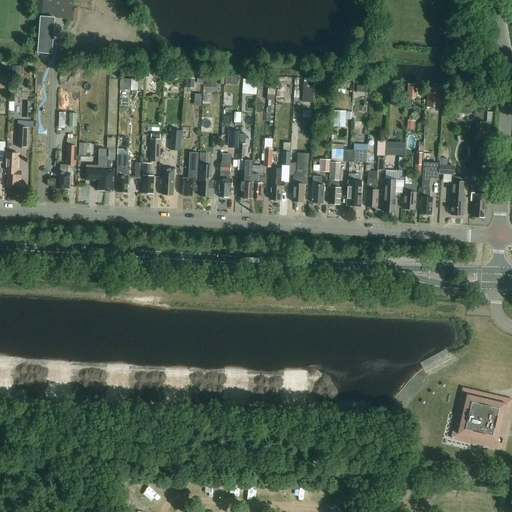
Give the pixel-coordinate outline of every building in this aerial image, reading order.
[(37,0),(36,17),(41,17),(38,52),(52,53),(55,18),(73,20),(74,0),(37,0)] [(12,66),(12,77),(20,77),(20,74),(23,74),(23,66),(12,66)] [(205,87),(216,88),(217,78),(206,77),(205,87)] [(194,89),(195,78),(187,78),(186,88),(194,89)] [(242,78),(242,92),(256,93),(257,78),(242,78)] [(143,88),(143,79),(121,79),(121,89),(138,90),(138,88),(143,88)] [(304,82),(302,102),(313,103),(314,83),(304,82)] [(384,83),(373,82),(372,91),(384,91),(384,83)] [(408,84),(407,98),(416,98),(416,89),(415,89),(415,84),(408,84)] [(352,101),(369,102),(370,86),(357,85),(356,92),(353,92),(352,101)] [(439,107),(440,94),(428,93),(427,107),(439,107)] [(491,95),(479,94),(478,105),(490,106),(491,95)] [(472,104),(460,103),(459,113),(471,114),(472,104)] [(346,126),(347,112),(334,111),(334,126),(346,126)] [(27,149),(28,128),(19,128),(18,149),(27,149)] [(238,146),(238,129),(227,129),(227,146),(238,146)] [(182,131),(172,130),(170,151),(180,151),(182,131)] [(160,162),(161,135),(151,135),(150,162),(160,162)] [(384,170),(386,144),(377,144),(376,156),(378,156),(377,170),(384,170)] [(77,146),(67,145),(67,151),(66,151),(65,165),(61,165),(60,173),(58,172),(58,189),(70,189),(70,173),(69,173),(69,166),(76,166),(77,146)] [(109,157),(106,157),(105,191),(113,191),(114,170),(109,169),(109,167),(111,167),(111,161),(115,161),(115,156),(117,156),(117,154),(115,153),(115,149),(109,149),(109,157)] [(273,149),(265,149),(264,167),(271,167),(273,149)] [(367,150),(351,150),(350,161),(366,162),(367,150)] [(290,166),(291,152),(290,152),(284,151),(282,151),(282,165),(290,166)] [(19,154),(7,153),(5,174),(8,174),(7,185),(17,186),(18,179),(21,179),(21,171),(18,171),(19,154)] [(190,153),(189,179),(182,179),(181,196),(192,196),(193,191),(197,192),(197,185),(196,185),(196,180),(197,180),(199,153),(190,153)] [(209,153),(200,153),(199,165),(198,181),(201,181),(200,196),(213,197),(214,189),(213,189),(213,181),(211,181),(212,166),(208,166),(209,153)] [(290,176),(294,176),(292,201),(304,202),(306,184),(302,184),(303,176),(307,177),(309,154),(297,153),(296,164),(291,163),(290,176)] [(117,154),(117,157),(116,184),(117,184),(117,192),(127,192),(128,186),(129,186),(130,170),(128,170),(129,155),(117,154)] [(222,155),(221,164),(219,197),(229,198),(229,187),(232,187),(232,180),(229,180),(229,173),(231,173),(232,155),(222,155)] [(97,190),(105,191),(106,157),(105,157),(105,160),(102,160),(102,166),(104,166),(104,169),(98,169),(97,190)] [(387,170),(386,179),(384,212),(395,212),(396,196),(392,196),(394,180),(404,180),(405,158),(399,157),(398,168),(399,168),(399,172),(387,170)] [(251,173),(252,160),(245,159),(245,161),(244,182),(242,182),(241,191),(243,191),(242,199),(250,199),(251,180),(252,180),(252,174),(253,173),(251,173)] [(340,163),(338,162),(330,162),(330,160),(319,160),(319,171),(330,172),(330,180),(332,180),(332,188),(330,188),(329,204),(341,205),(342,188),(339,188),(340,163)] [(438,163),(430,163),(423,162),(420,214),(431,215),(432,198),(429,198),(430,189),(429,189),(430,177),(437,178),(438,163)] [(150,176),(151,164),(143,163),(142,193),(153,194),(154,176),(150,176)] [(368,171),(368,179),(366,207),(378,208),(379,188),(378,186),(378,179),(377,179),(377,171),(370,171),(370,165),(367,165),(366,171),(368,171)] [(439,165),(438,174),(454,176),(455,166),(439,165)] [(175,186),(175,179),(174,179),(175,169),(164,168),(162,194),(173,195),(174,186),(175,186)] [(272,182),(271,200),(281,201),(282,189),(284,190),(284,182),(281,182),(281,169),(273,168),(272,182)] [(257,173),(253,173),(252,174),(252,180),(251,180),(250,199),(262,200),(263,184),(266,184),(267,175),(257,175),(257,173)] [(417,182),(415,182),(415,176),(406,175),(404,209),(415,210),(417,182)] [(324,203),(325,185),(322,185),(322,177),(313,177),(312,203),(324,203)] [(451,215),(463,216),(464,193),(465,178),(453,177),(452,197),(451,215)] [(360,181),(354,181),(354,184),(349,183),(348,192),(347,192),(346,206),(361,207),(363,184),(360,181)] [(484,218),(486,195),(474,195),(473,217),(484,218)] [(65,391),(66,371),(50,370),(49,390),(65,391)] [(108,393),(124,394),(125,374),(109,373),(108,393)] [(184,377),(168,376),(167,396),(183,397),(184,377)] [(243,379),(227,379),(226,399),(242,399),(243,379)] [(285,401),(301,402),(302,382),(286,381),(285,401)] [(503,438),(503,439),(509,414),(509,413),(504,412),(504,410),(506,404),(467,395),(458,434),(497,443),(497,442),(502,443),(503,438)]
